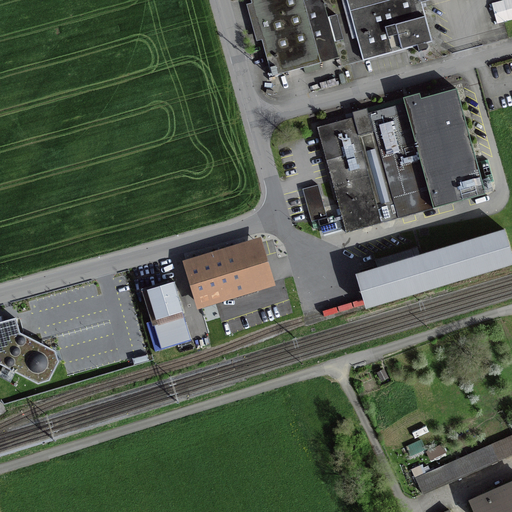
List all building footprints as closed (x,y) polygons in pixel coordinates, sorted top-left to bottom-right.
[(342,40),(336,16),(327,18),(322,0),(249,0),(259,35),(270,74),(271,77),(338,59),(334,43),(339,41),(342,40)] [(345,0),(362,62),(416,47),(418,53),(425,51),(427,50),(427,48),(427,46),(425,44),(431,43),(419,0),(345,0)] [(353,118),(316,128),(345,233),(485,195),(456,90),(420,100),(419,95),(351,113),(353,118)] [(486,184),(493,182),(487,160),(480,162),(486,184)] [(306,205),(308,212),(309,217),(311,222),(326,218),(323,207),(317,186),(302,190),(306,205)] [(504,230),(354,275),(363,302),(365,309),(511,265),(511,258),(511,257),(504,230)] [(246,247),(186,266),(197,304),(258,285),(246,247)] [(190,341),(172,283),(143,292),(160,350),(190,341)] [(0,364),(37,384),(49,380),(58,362),(55,351),(19,333),(15,318),(0,322),(0,364)] [(146,355),(131,359),(133,365),(147,361),(146,355)] [(383,371),(377,374),(380,380),(386,377),(383,371)] [(422,495),(511,455),(511,435),(415,479),(422,495)] [(473,511),(505,511),(511,509),(511,482),(492,491),(492,493),(488,495),(487,493),(468,502),(473,511)]
